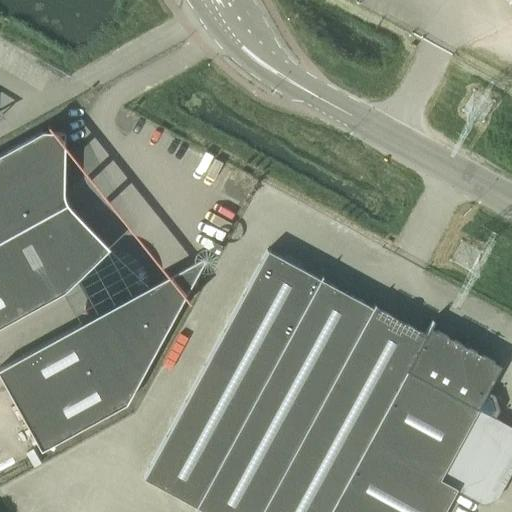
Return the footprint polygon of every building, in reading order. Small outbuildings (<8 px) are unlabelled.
[(67,205),(64,199),(63,196),(63,193),(64,131),(42,131),(0,153),(0,325),(64,291),(108,248),(70,208),(67,205)] [(195,506),(320,278),(322,275),(321,274),(319,277),(266,249),(142,477),(195,506),(193,509),(194,510),(195,506)] [(260,511),(372,306),(374,303),(373,303),(371,306),(320,278),(195,506),(206,511),(260,511)] [(125,403),(179,303),(148,286),(0,367),(0,377),(40,450),(125,403)] [(327,511),(424,334),(372,306),(260,511),(327,511)] [(434,321),(432,320),(424,334),(327,511),(442,511),(455,489),(481,503),(496,499),(511,469),(511,426),(490,415),(494,409),(490,398),(484,395),(500,365),(471,349),(468,339),(459,342),(430,327),(434,321)]
